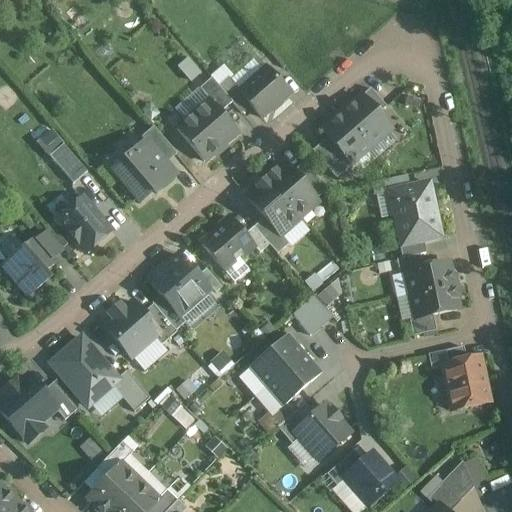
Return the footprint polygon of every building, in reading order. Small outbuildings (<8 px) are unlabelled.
[(266,68),(239,92),(250,105),(261,117),(288,94),(266,68)] [(210,100),(220,112),(232,102),(219,86),(212,79),(200,89),(210,100)] [(228,79),(219,86),(232,102),(241,113),(250,105),(239,92),(228,79)] [(169,96),(175,106),(195,93),(189,83),(169,96)] [(361,96),(377,115),(386,107),(370,88),(361,96)] [(361,96),(341,113),(370,146),(390,130),(377,115),(361,96)] [(177,128),(204,161),(237,132),(220,112),(210,100),(199,109),(195,109),(188,115),(187,120),(177,128)] [(328,137),(351,163),(370,146),(341,113),(322,130),(328,137)] [(145,142),(164,165),(177,155),(153,127),(141,137),(145,142)] [(351,163),(328,137),(313,150),(337,178),(352,165),(351,163)] [(115,170),(140,200),(152,190),(154,193),(174,176),(164,165),(145,142),(126,159),(126,160),(115,170)] [(49,156),(73,184),(86,172),(63,145),(49,156)] [(304,161),(292,171),(316,199),(327,188),(304,161)] [(265,178),(300,218),(318,202),(316,199),(292,171),(284,162),(265,178)] [(265,217),(280,234),(300,218),(265,178),(246,195),(265,217)] [(401,246),(440,238),(429,183),(389,191),(401,246)] [(77,242),(86,252),(110,232),(101,221),(101,218),(97,213),(94,213),(81,198),(57,218),(68,231),(67,235),(72,241),(77,242)] [(254,226),(270,244),(278,253),(288,244),(280,234),(265,217),(254,226)] [(202,244),(224,270),(254,244),(245,234),(232,219),(202,244)] [(245,234),(254,244),(260,252),(270,244),(254,226),(245,234)] [(47,231),(38,239),(54,258),(64,251),(47,231)] [(17,235),(1,250),(9,258),(25,243),(17,235)] [(36,237),(0,267),(26,299),(43,284),(40,280),(51,271),(49,269),(58,262),(54,258),(38,239),(36,237)] [(180,315),(209,290),(178,254),(147,280),(161,296),(179,316),(180,315)] [(405,272),(422,268),(420,255),(397,260),(399,273),(405,272)] [(453,286),(448,263),(422,268),(405,272),(410,295),(453,286)] [(458,310),(453,286),(410,295),(415,319),(432,315),(458,310)] [(153,305),(175,330),(185,321),(180,315),(179,316),(161,296),(152,304),(153,305)] [(103,327),(131,359),(155,338),(160,334),(143,314),(132,302),(123,310),(118,305),(108,314),(112,319),(103,327)] [(143,314),(160,334),(155,338),(161,345),(176,332),(175,330),(153,305),(143,314)] [(318,310),(293,331),(315,358),(341,337),(318,310)] [(436,331),(432,315),(415,319),(409,320),(412,336),(436,331)] [(304,355),(286,335),(246,371),(263,390),(304,355)] [(81,339),(51,364),(88,407),(118,381),(81,339)] [(466,361),(463,347),(428,355),(431,370),(442,367),(442,366),(466,361)] [(320,374),(304,355),(263,390),(279,409),(320,374)] [(466,361),(442,366),(442,367),(452,411),(489,403),(479,358),(466,361)] [(0,399),(0,412),(27,444),(43,430),(39,425),(56,410),(41,393),(27,377),(17,385),(15,382),(2,393),(4,396),(0,399)] [(52,384),(41,393),(56,410),(65,421),(76,412),(52,384)] [(189,427),(199,416),(167,389),(157,401),(189,427)] [(295,432),(314,414),(305,404),(278,427),(292,443),(299,437),(295,432)] [(320,460),(349,433),(338,421),(340,419),(332,409),(330,411),(324,405),(314,414),(295,432),(299,437),(320,460)] [(216,437),(208,447),(221,457),(229,447),(216,437)] [(98,469),(108,479),(121,465),(132,454),(122,444),(98,469)] [(344,478),(363,461),(354,450),(327,474),(337,484),(344,478)] [(344,478),(368,505),(396,480),(371,453),(363,461),(344,478)] [(439,508),(443,511),(450,511),(473,489),(462,463),(428,497),(439,508)] [(96,510),(97,511),(110,511),(139,483),(121,465),(108,479),(87,499),(97,509),(96,510)] [(146,511),(157,501),(139,483),(110,511),(146,511)] [(0,511),(8,511),(17,504),(0,488),(0,511)] [(176,501),(166,511),(184,511),(186,510),(176,501)]
